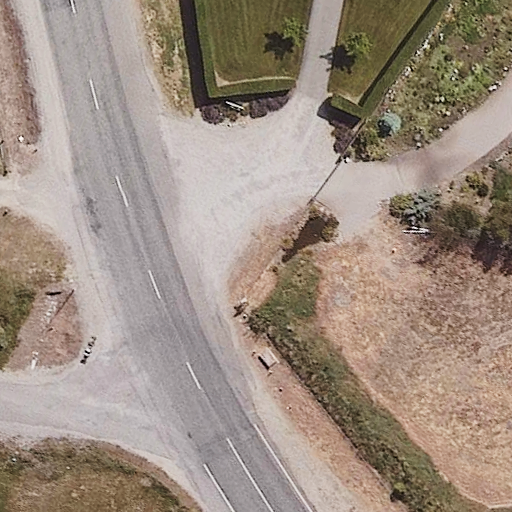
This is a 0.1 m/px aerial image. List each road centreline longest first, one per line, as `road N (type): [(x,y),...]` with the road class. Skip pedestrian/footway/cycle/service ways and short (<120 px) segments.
road 1 (unclassified): [(70,0),(146,273),(196,379)]
road 2 (residential): [(0,404),(196,379)]
road 3 (unclassified): [(196,379),(273,511)]
